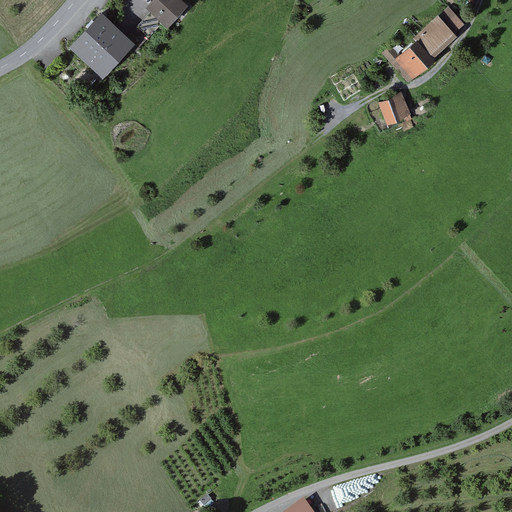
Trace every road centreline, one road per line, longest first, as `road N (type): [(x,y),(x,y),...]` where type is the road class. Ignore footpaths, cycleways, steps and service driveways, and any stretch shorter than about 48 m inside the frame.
road 1 (track): [(0,337),(173,254),(343,116),(393,88),(420,84),(450,56),(479,0)]
road 2 (track): [(511,425),(323,483),(263,511)]
